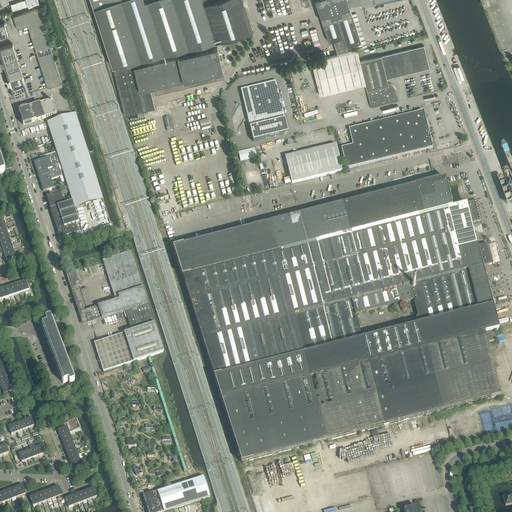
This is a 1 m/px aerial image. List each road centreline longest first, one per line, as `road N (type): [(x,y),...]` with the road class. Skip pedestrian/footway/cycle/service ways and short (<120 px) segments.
road 1 (residential): [(0,97),(133,511)]
road 2 (tertiary): [(511,239),(455,90)]
road 3 (unclassified): [(302,130),(455,90)]
